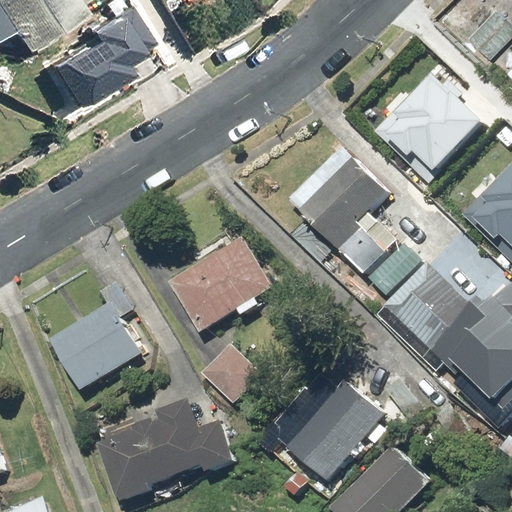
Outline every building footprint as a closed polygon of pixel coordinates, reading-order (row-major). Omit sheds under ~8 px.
[(80,11),(73,0),(0,0),(0,14),(17,45),(80,11)] [(511,0),(462,0),(447,17),(496,62),(511,44),(511,0)] [(138,8),(48,65),(85,124),(175,68),(138,8)] [(438,75),(385,131),(434,177),(488,121),(464,99),(469,93),(451,75),(445,82),(438,75)] [(369,231),(363,225),(394,192),(359,159),(306,214),(331,238),(348,254),(369,231)] [(511,160),(465,210),(511,254),(511,160)] [(281,293),(248,240),(174,285),(207,338),(281,293)] [(403,244),(369,277),(393,301),(427,268),(403,244)] [(511,281),(479,313),(431,267),(388,312),(464,384),(476,372),(511,405),(511,281)] [(149,357),(116,305),(56,343),(89,395),(149,357)] [(237,346),(206,377),(239,409),(269,378),(237,346)] [(393,417),(348,382),(293,451),(337,486),(393,417)] [(160,413),(165,424),(101,446),(122,506),(239,465),(224,423),(202,431),(192,402),(160,413)] [(0,479),(11,475),(3,456),(6,454),(0,438),(0,479)] [(413,511),(439,485),(397,447),(336,511),(413,511)] [(55,511),(50,499),(18,511),(55,511)]
